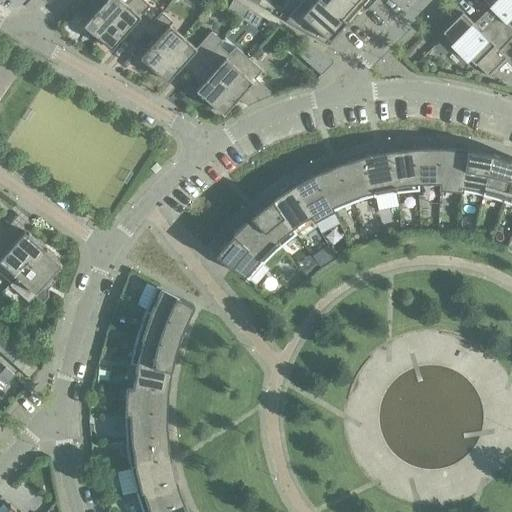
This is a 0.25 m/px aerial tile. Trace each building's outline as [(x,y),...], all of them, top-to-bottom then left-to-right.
[(97,37),(129,0),(128,0),(126,3),(122,0),(89,0),(98,8),(83,25),(97,37)] [(149,5),(143,0),(129,0),(97,37),(110,49),(125,32),(136,42),(145,32),(144,32),(162,12),(161,11),(152,21),(143,13),(149,5)] [(232,0),(225,11),(240,20),(242,17),(247,8),(233,0),(232,0)] [(325,44),(345,22),(319,0),(303,0),(285,20),(325,44)] [(360,5),(354,0),(319,0),(345,22),(360,5)] [(511,37),(511,0),(485,0),(500,14),(491,23),(491,24),(508,41),(511,37)] [(262,17),(247,8),(242,17),(240,20),(255,28),(262,17)] [(153,69),(182,36),(170,25),(172,22),(162,12),(144,32),(145,32),(154,40),(140,57),(153,69)] [(506,57),(499,50),(508,41),(491,24),(482,32),(462,12),(443,31),(488,76),(506,57)] [(200,64),(222,40),(211,31),(195,48),(182,36),(153,69),(167,81),(181,65),(192,74),(201,64),(200,64)] [(209,102),(248,58),(235,46),(228,54),(219,45),(222,41),(222,40),(200,64),(201,64),(211,73),(196,90),(209,102)] [(297,53),(321,74),(333,62),(332,57),(306,42),(297,53)] [(274,94),(255,77),(261,70),(248,58),(209,102),(223,114),(238,97),(247,106),(274,94)] [(417,189),(415,146),(389,149),(396,192),(417,189)] [(439,183),(441,146),(415,146),(417,189),(418,189),(418,183),(439,183)] [(461,191),(467,149),(441,146),(439,183),(439,188),(461,191)] [(396,192),(389,149),(364,154),(374,196),(396,192)] [(483,195),(492,153),(467,149),(461,191),(483,195)] [(504,201),(511,176),(511,158),(492,153),(483,195),(504,201)] [(374,196),(364,154),(339,162),(353,202),(354,202),(353,197),(371,192),(372,196),(374,196)] [(149,168),(155,173),(161,168),(155,162),(149,168)] [(353,202),(339,162),(329,166),(315,172),(333,211),(353,202)] [(333,211),(315,172),(292,184),(310,215),(313,220),(333,211)] [(310,215),(292,184),(273,197),(270,199),(295,233),(296,232),(293,227),(310,215)] [(295,233),(270,199),(257,209),(250,215),(278,247),(295,233)] [(278,247),(250,215),(232,233),(263,262),(278,247)] [(0,272),(11,282),(42,247),(40,245),(40,244),(28,233),(27,234),(24,231),(12,243),(11,242),(4,250),(5,251),(0,256),(0,272)] [(263,262),(232,233),(214,254),(248,280),(250,277),(246,275),(258,260),(262,263),(263,262)] [(45,249),(42,247),(11,282),(9,284),(28,300),(42,284),(47,289),(54,281),(49,276),(61,264),(57,261),(58,260),(46,248),(45,249)] [(194,305),(156,285),(154,287),(159,290),(149,310),(145,308),(144,310),(184,326),(194,305)] [(176,347),(184,326),(144,310),(135,335),(176,347)] [(171,369),(176,347),(135,335),(129,361),(171,369)] [(0,351),(12,362),(21,353),(2,336),(0,337),(0,351)] [(168,391),(171,369),(129,361),(129,362),(135,363),(132,388),(168,391)] [(0,378),(6,384),(14,375),(5,367),(0,372),(0,378)] [(167,414),(168,391),(132,388),(126,387),(124,413),(124,414),(167,414)] [(168,436),(167,414),(124,414),(125,440),(168,436)] [(171,459),(168,436),(125,440),(125,442),(130,441),(133,464),(129,465),(129,467),(171,459)] [(176,480),(171,459),(129,467),(136,492),(176,480)] [(157,511),(184,502),(176,480),(136,492),(142,511),(157,511)] [(188,511),(184,502),(157,511),(188,511)] [(0,511),(19,511),(9,503),(6,507),(2,503),(0,505),(0,511)]
